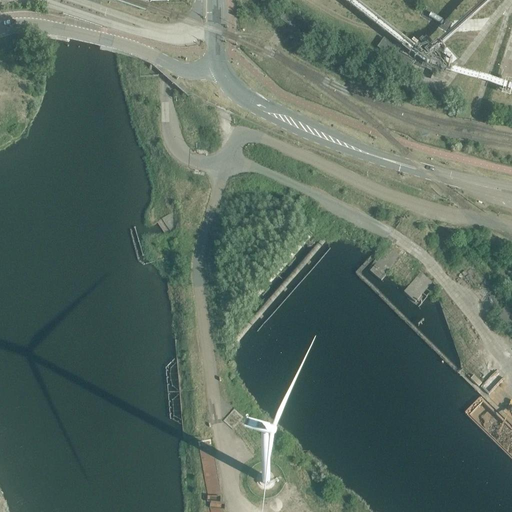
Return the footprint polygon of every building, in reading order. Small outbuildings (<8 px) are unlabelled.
[(408,73),(415,63),(384,40),(377,49),(396,62),(395,63),(408,73)] [(421,272),(403,293),(415,304),(415,303),(418,306),(432,290),(433,292),(437,287),(421,272)] [(511,325),(511,315),(506,308),(501,312),(503,314),(498,318),(508,329),(511,325)] [(200,454),(213,453),(212,439),(199,440),(200,454)] [(261,480),(262,481),(262,482),(262,483),(263,483),(263,484),(264,484),(265,484),(266,485),(266,484),(267,484),(268,484),(268,483),(269,483),(269,482),(270,481),(270,480),(269,479),(269,478),(268,478),(268,477),(267,477),(266,476),(265,476),(264,477),(263,477),(263,478),(262,478),(262,479),(261,480)] [(213,486),(212,478),(208,478),(209,510),(221,510),(221,485),(213,486)]
